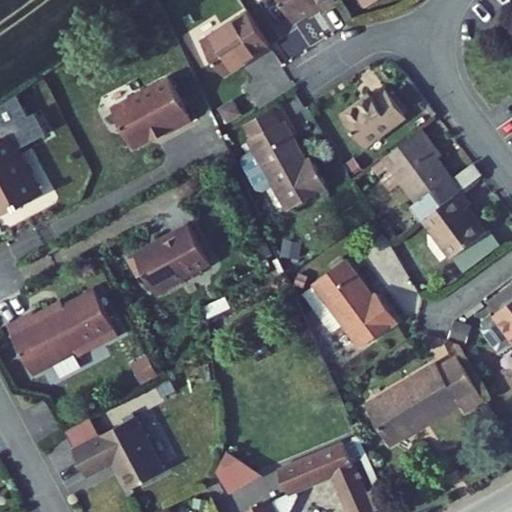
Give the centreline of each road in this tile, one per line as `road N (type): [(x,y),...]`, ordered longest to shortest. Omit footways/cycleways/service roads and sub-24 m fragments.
road 1 (residential): [(511,173),(446,81),(438,39)]
road 2 (residential): [(438,39),(384,34),(311,75)]
road 3 (residential): [(0,400),(58,511)]
